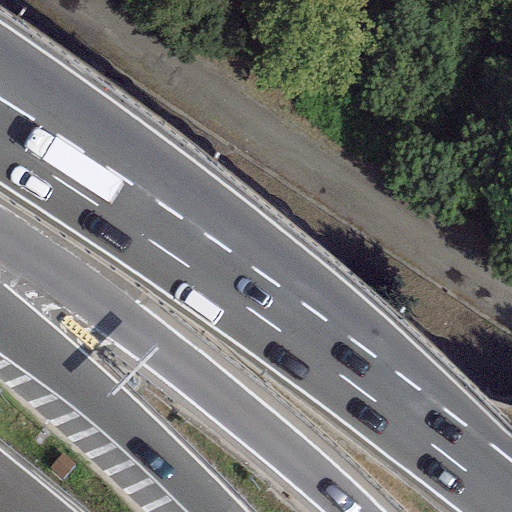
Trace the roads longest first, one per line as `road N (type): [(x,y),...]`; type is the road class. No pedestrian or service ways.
road 1 (unclassified): [(511,305),(451,274),(65,0)]
road 2 (motorway): [(256,313),(0,95)]
road 3 (motorway): [(511,507),(256,313)]
road 4 (motorway): [(256,313),(0,143)]
road 5 (motorway): [(0,330),(206,511)]
road 6 (primary): [(151,348),(348,511)]
road 7 (motorway): [(0,248),(151,348)]
